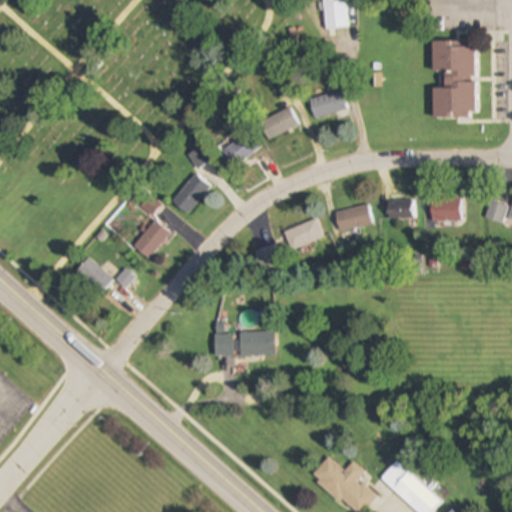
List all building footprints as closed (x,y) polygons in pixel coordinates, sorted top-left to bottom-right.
[(349,28),(346,0),(323,0),(326,30),(349,28)] [(433,88),(433,117),(477,117),(477,41),(433,41),(433,73),(445,73),(445,88),(433,88)] [(310,100),(316,119),(348,109),(342,90),(310,100)] [(261,122),(269,140),(299,126),(291,108),(261,122)] [(221,153),(232,168),(261,147),(250,132),(221,153)] [(187,215),(212,187),(197,174),(172,201),(187,215)] [(151,215),(160,205),(151,198),(143,207),(151,215)] [(432,199),(432,221),(462,221),(462,199),(432,199)] [(416,200),(388,200),(388,219),(416,219),(416,200)] [(486,219),(503,224),(509,207),(491,201),(486,219)] [(336,211),(340,232),(374,226),(370,205),(336,211)] [(325,237),(317,218),(285,233),(294,251),(325,237)] [(148,260),(171,234),(156,221),(134,247),(148,260)] [(263,270),(284,259),(276,244),(255,254),(263,270)] [(114,281),(90,258),(77,272),(101,295),(114,281)] [(123,283),(128,287),(135,278),(129,274),(123,283)] [(276,357),(276,333),(226,333),(226,324),(215,324),(215,357),(276,357)] [(365,473),(353,462),(344,472),(329,458),(312,476),(353,511),(363,511),(377,496),(359,480),(365,473)] [(432,511),(442,501),(396,461),(380,479),(417,511),(432,511)]
